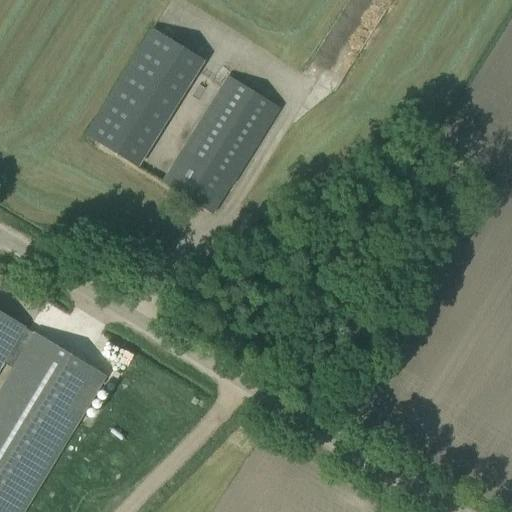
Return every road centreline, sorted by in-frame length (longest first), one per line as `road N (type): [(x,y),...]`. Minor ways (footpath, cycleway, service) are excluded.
road 1 (unclassified): [(464,511),(0,233)]
road 2 (track): [(135,511),(255,384)]
